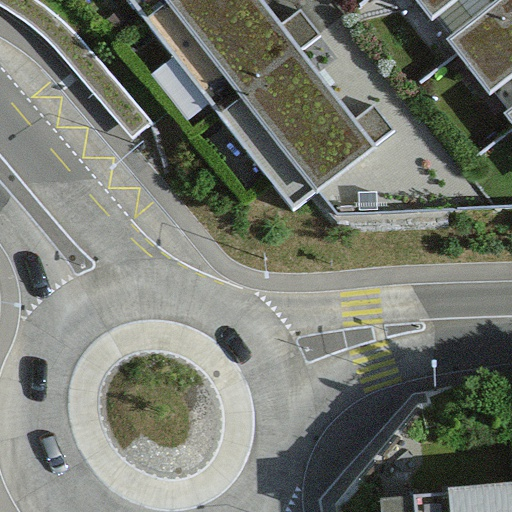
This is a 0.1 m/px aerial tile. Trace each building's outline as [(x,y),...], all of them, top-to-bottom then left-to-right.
[(122,0),(141,24),(171,0),(122,0)] [(171,0),(141,24),(218,123),(297,62),(321,43),(298,13),(278,29),(255,0),(171,0)] [(414,0),(436,27),(471,0),(414,0)] [(511,1),(448,54),(491,108),(511,91),(511,1)] [(105,67),(76,36),(57,53),(86,84),(105,67)] [(218,123),(292,220),(397,140),(373,109),(348,128),(297,62),(218,123)] [(127,89),(105,67),(86,84),(108,107),(127,89)] [(511,511),(511,494),(417,502),(417,511),(511,511)]
